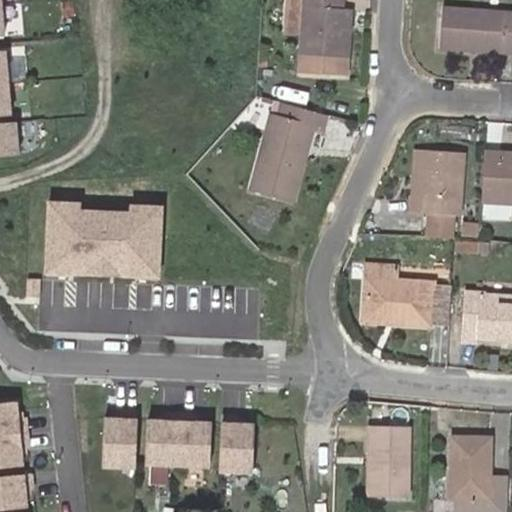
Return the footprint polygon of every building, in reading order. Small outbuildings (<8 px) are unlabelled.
[(342,8),(342,0),(286,0),(285,33),(303,34),(302,76),(350,77),(352,8),(342,8)] [(422,0),(421,40),(503,45),(505,1),(483,0),(422,0)] [(320,131),(324,117),(273,104),(250,191),(291,202),(311,129),(320,131)] [(8,119),(0,119),(0,152),(12,151),(8,119)] [(462,219),(467,154),(409,149),(404,215),(431,217),(429,239),(454,240),(456,219),(462,219)] [(511,153),(488,153),(486,206),(511,207),(511,153)] [(42,200),(39,267),(61,268),(61,273),(79,274),(80,264),(116,265),(115,275),(133,276),(133,269),(155,270),(157,203),(126,203),(126,210),(74,209),(75,201),(42,200)] [(354,320),(438,321),(440,280),(421,279),(383,277),(384,261),(357,259),(354,320)] [(33,279),(21,278),(20,295),(32,296),(33,279)] [(511,297),(511,298),(511,291),(466,290),(464,341),(481,341),(511,342),(511,297)] [(11,404),(0,404),(0,467),(17,466),(16,447),(24,447),(20,416),(13,417),(11,404)] [(115,416),(98,415),(97,464),(130,465),(131,410),(115,410),(115,416)] [(172,464),(174,411),(156,410),(155,417),(142,417),(140,463),(172,464)] [(186,411),(174,411),(172,464),(204,465),(205,418),(186,418),(186,411)] [(232,413),(216,412),(215,467),(247,468),(249,420),(232,419),(232,413)] [(365,421),(362,495),(402,495),(404,423),(365,421)] [(443,494),(451,495),(451,511),(500,511),(500,465),(482,464),(481,431),(444,430),(443,494)] [(26,473),(0,476),(0,509),(22,507),(20,489),(28,488),(26,473)]
